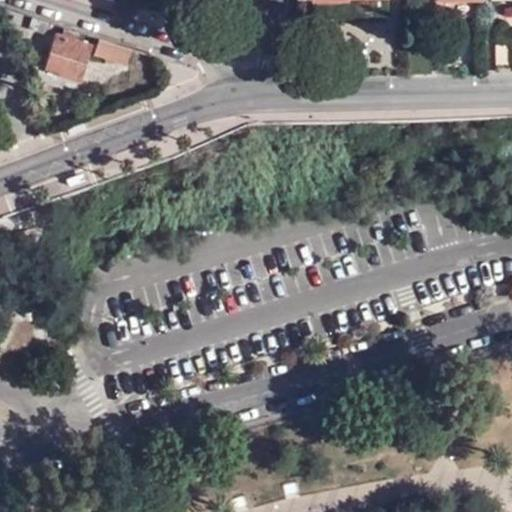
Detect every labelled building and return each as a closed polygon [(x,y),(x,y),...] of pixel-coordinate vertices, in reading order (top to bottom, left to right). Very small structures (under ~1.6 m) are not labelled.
[(131,0),(130,7),(152,14),(155,0),(131,0)] [(82,79),(93,45),(58,34),(47,68),(82,79)] [(408,34),(410,72),(430,72),(429,34),(408,34)] [(125,62),(129,48),(102,39),(97,53),(125,62)] [(493,42),(495,70),(511,69),(511,45),(511,41),(493,42)]
